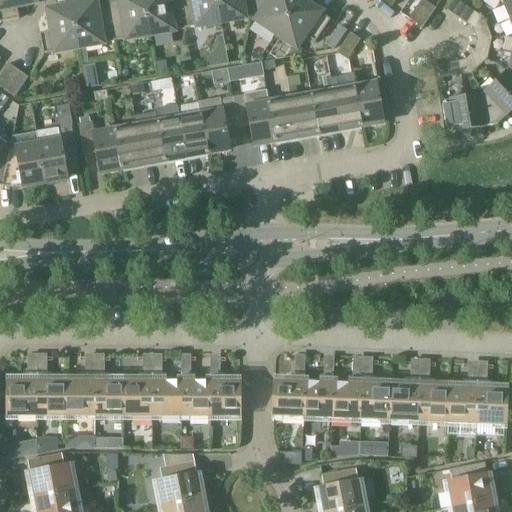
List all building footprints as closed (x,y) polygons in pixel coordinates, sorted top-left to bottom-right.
[(0,0),(0,22),(20,19),(17,6),(37,2),(37,0),(0,0)] [(85,1),(71,3),(79,48),(85,47),(115,42),(107,0),(86,4),(85,1)] [(115,42),(150,35),(143,0),(107,0),(115,42)] [(143,0),(150,35),(186,29),(180,0),(143,0)] [(180,0),(186,29),(221,23),(217,0),(180,0)] [(217,0),(221,23),(251,17),(254,0),(217,0)] [(276,34),(299,0),(254,0),(251,17),(276,34)] [(313,4),(306,0),(299,0),(276,34),(296,48),(304,36),(315,43),(330,20),(311,7),(313,4)] [(437,9),(423,0),(422,0),(409,19),(423,29),(437,9)] [(511,0),(507,0),(503,4),(509,20),(511,18),(511,0)] [(43,54),(79,48),(71,3),(58,6),(58,9),(49,10),(52,31),(39,34),(43,54)] [(460,19),(468,25),(476,13),(468,8),(460,19)] [(472,28),(479,22),(484,19),(476,13),(468,25),(472,28)] [(484,19),(479,22),(472,28),(475,34),(488,29),(484,19)] [(340,27),(328,45),(334,49),(347,31),(340,27)] [(475,34),(477,40),(492,38),(488,29),(475,34)] [(360,40),(351,33),(337,53),(347,60),(360,40)] [(489,49),(492,38),(477,40),(476,46),(489,49)] [(474,52),(479,55),(487,59),(489,49),(476,46),(474,52)] [(479,66),(487,59),(479,55),(474,52),(470,56),(479,66)] [(470,56),(465,61),(472,74),(479,66),(470,56)] [(168,76),(168,75),(165,61),(155,63),(158,78),(168,76)] [(273,61),(261,63),(263,71),(275,69),(273,61)] [(465,61),(459,62),(461,76),(472,74),(465,61)] [(461,76),(459,62),(446,64),(448,78),(461,76)] [(0,87),(5,91),(19,71),(9,64),(0,77),(0,87)] [(29,78),(19,71),(5,91),(15,97),(29,78)] [(511,100),(511,73),(508,71),(495,83),(511,100)] [(299,75),(286,78),(288,88),(301,86),(299,75)] [(330,77),(322,78),(325,93),(333,92),(330,77)] [(511,100),(495,83),(483,95),(498,125),(511,111),(511,100)] [(132,96),(144,93),(143,84),(131,86),(132,96)] [(376,84),(354,88),(361,127),(383,123),(376,84)] [(354,88),(333,92),(340,131),(361,127),(354,88)] [(254,146),(276,142),(269,103),(267,90),(244,94),(244,96),(233,98),(238,128),(250,126),(254,146)] [(325,93),(312,96),(319,135),(340,131),(333,92),(325,93)] [(0,99),(6,103),(8,99),(2,95),(0,99)] [(483,95),(465,98),(471,130),(498,125),(483,95)] [(312,96),(290,99),(297,138),(319,135),(312,96)] [(226,131),(238,128),(233,98),(221,100),(220,99),(198,103),(198,104),(207,155),(230,151),(226,131)] [(471,130),(465,98),(439,103),(445,134),(471,130)] [(276,142),(297,138),(290,99),(269,103),(276,142)] [(177,108),(179,119),(186,158),(207,155),(198,104),(177,108)] [(165,162),(186,158),(179,119),(177,108),(177,107),(156,110),(156,113),(165,162)] [(156,113),(135,117),(137,127),(144,166),(165,162),(156,113)] [(115,130),(94,134),(92,123),(90,123),(80,125),(78,125),(84,156),(97,154),(100,174),(122,170),(115,130)] [(57,129),(36,133),(45,184),(67,180),(64,160),(77,157),(71,126),(57,129)] [(122,170),(144,166),(137,127),(115,130),(122,170)] [(10,149),(2,187),(14,188),(23,187),(45,184),(36,133),(12,137),(10,149)] [(0,186),(2,187),(10,149),(0,142),(0,186)] [(8,381),(8,417),(37,417),(37,374),(28,374),(28,381),(8,381)] [(66,417),(66,381),(47,381),(47,374),(37,374),(37,417),(66,417)] [(85,381),(66,381),(66,417),(95,417),(95,374),(85,374),(85,381)] [(124,417),(124,382),(105,382),(105,374),(95,374),(95,417),(124,417)] [(153,417),(153,374),(143,374),(143,382),(124,382),(124,417),(153,417)] [(162,374),(153,374),(153,417),(181,417),(181,382),(162,382),(162,374)] [(181,417),(210,417),(210,382),(191,382),(191,374),(182,374),(182,382),(181,382),(181,417)] [(210,382),(210,417),(240,417),(240,382),(220,382),(220,374),(210,374),(210,382)] [(274,417),(303,418),(305,382),(304,382),(305,375),(295,374),(295,382),(275,381),(274,417)] [(324,383),(305,382),(303,418),(332,419),(333,383),(333,376),(324,376),(324,383)] [(332,419),(361,420),(362,377),(353,377),(352,384),(333,383),(332,419)] [(361,420),(390,421),(391,386),(372,385),(372,377),(362,377),(361,420)] [(390,421),(418,422),(420,379),(410,379),(410,386),(391,386),(390,421)] [(418,422),(447,423),(448,388),(429,387),(430,380),(420,379),(418,422)] [(467,389),(448,388),(447,423),(476,424),(477,381),(468,381),(467,389)] [(487,382),(477,381),(476,424),(505,425),(507,390),(487,389),(487,382)] [(77,438),(67,438),(67,449),(77,449),(77,438)] [(193,450),(193,438),(181,438),(181,450),(193,450)] [(103,439),(95,439),(95,449),(103,449),(103,439)] [(372,457),(372,443),(360,443),(360,456),(372,457)] [(19,445),(5,447),(6,460),(22,457),(19,445)] [(302,462),(312,462),(312,449),(302,448),(302,453),(302,462)] [(335,459),(340,458),(344,457),(344,448),(340,448),(331,448),(331,459),(335,459)] [(65,467),(63,454),(27,461),(35,499),(75,491),(70,466),(65,467)] [(202,500),(195,463),(160,470),(162,482),(157,483),(162,508),(202,500)] [(485,463),(450,470),(452,482),(448,483),(453,509),(479,503),(492,501),(485,463)] [(319,490),(323,511),(339,511),(363,507),(356,470),(321,476),(324,489),(319,490)] [(115,471),(106,473),(108,483),(117,482),(115,471)] [(78,511),(75,491),(35,499),(37,511),(78,511)] [(204,511),(202,500),(162,508),(163,511),(204,511)] [(479,503),(453,509),(453,511),(494,511),(492,501),(479,503)]
